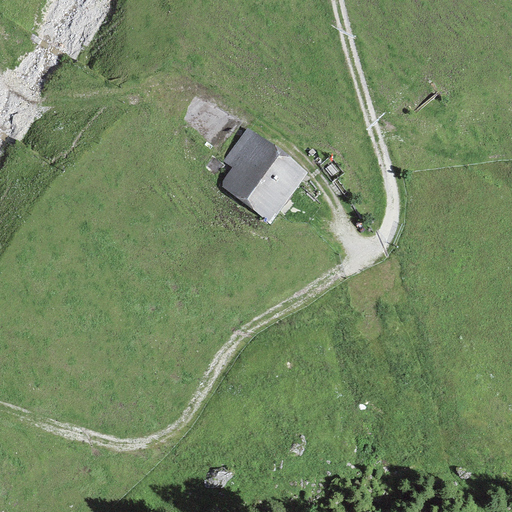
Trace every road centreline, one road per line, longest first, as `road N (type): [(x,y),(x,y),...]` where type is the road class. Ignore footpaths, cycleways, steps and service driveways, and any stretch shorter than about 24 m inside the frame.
road 1 (track): [(0,409),(130,444),(151,441),(182,421),(239,332),(372,256),(390,213),(389,182),(336,0)]
road 2 (track): [(372,256),(332,183),(266,122),(204,101),(11,92),(0,32)]
road 3 (track): [(378,135),(474,159),(511,179)]
